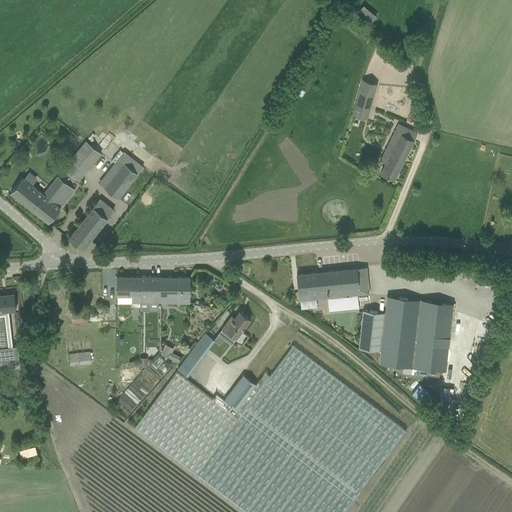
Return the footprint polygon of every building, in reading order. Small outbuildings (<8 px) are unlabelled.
[(371,20),(375,15),(363,5),(359,9),(371,20)] [(378,83),(363,79),(355,104),(370,109),(378,83)] [(417,133),(408,128),(398,123),(379,161),(385,164),(381,173),(394,179),(414,140),(413,140),(417,133)] [(85,140),(63,167),(80,181),(102,154),(85,140)] [(104,187),(118,198),(138,173),(123,162),(104,187)] [(43,192),(23,176),(10,192),(48,222),(75,189),(57,175),(43,192)] [(83,250),(107,218),(93,207),(68,238),(83,250)] [(369,294),(366,267),(316,272),(297,274),(298,293),(299,301),(313,299),(327,298),(329,311),(359,308),(358,295),(369,294)] [(140,276),(116,276),(116,295),(131,295),(132,302),(140,303),(140,276)] [(140,276),(140,303),(160,303),(160,276),(140,276)] [(177,303),(177,296),(190,296),(190,276),(160,276),(160,303),(177,303)] [(0,364),(19,362),(18,345),(12,345),(9,310),(16,310),(14,293),(0,294),(0,364)] [(381,350),(379,363),(446,370),(446,365),(452,366),(453,357),(447,357),(453,303),(387,296),(385,313),(362,310),(358,347),(381,350)] [(231,344),(236,338),(250,319),(240,311),(235,318),(232,315),(218,334),(231,344)] [(205,332),(194,346),(205,354),(216,340),(205,332)] [(179,358),(170,353),(173,348),(164,344),(161,351),(160,354),(177,362),(179,358)] [(293,345),(270,375),(265,371),(256,384),(242,373),(223,399),(216,393),(212,399),(176,371),(134,428),(244,511),(343,511),(405,430),(293,345)] [(69,353),(70,366),(91,363),(90,351),(69,353)] [(188,377),(197,364),(186,356),(177,369),(188,377)]
